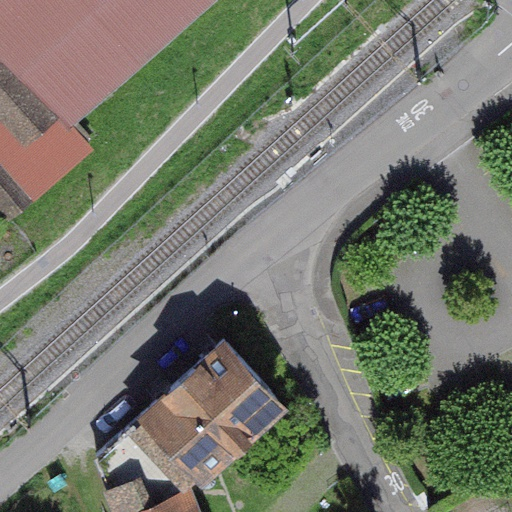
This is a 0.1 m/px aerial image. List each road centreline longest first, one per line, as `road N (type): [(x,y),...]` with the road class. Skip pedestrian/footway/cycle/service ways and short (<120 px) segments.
road 1 (residential): [(258,253),(0,483)]
road 2 (residential): [(511,46),(258,253)]
road 3 (residential): [(399,511),(258,253)]
